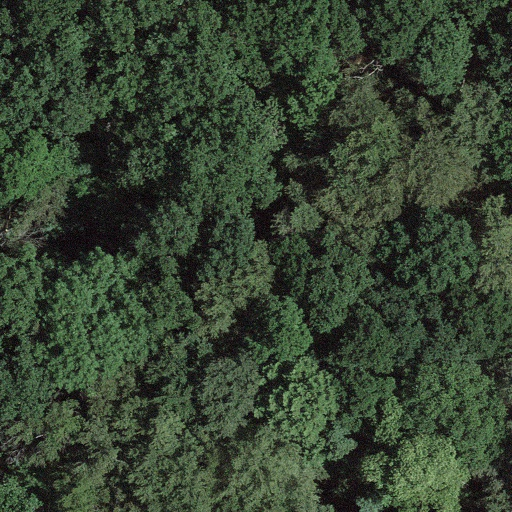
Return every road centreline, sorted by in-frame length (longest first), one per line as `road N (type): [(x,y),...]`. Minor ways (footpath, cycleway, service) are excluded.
road 1 (track): [(170,0),(86,242)]
road 2 (track): [(0,380),(86,242)]
